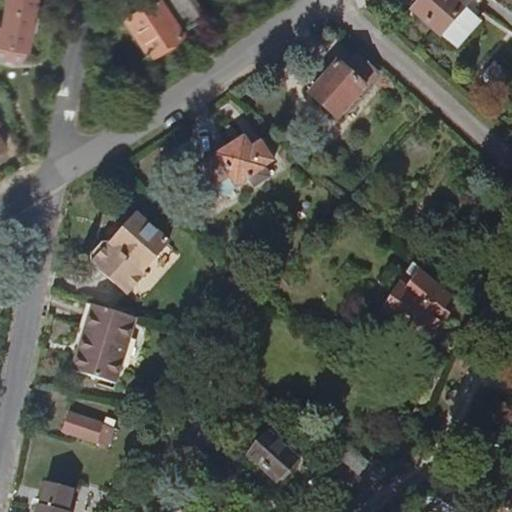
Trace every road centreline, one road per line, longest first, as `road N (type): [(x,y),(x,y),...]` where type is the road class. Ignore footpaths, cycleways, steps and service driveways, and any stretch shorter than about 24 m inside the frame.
road 1 (residential): [(57,171),(254,50),(318,0)]
road 2 (residential): [(0,466),(57,171)]
road 3 (residential): [(361,511),(432,457),(511,278)]
road 4 (residential): [(333,0),(511,159)]
road 5 (residential): [(57,171),(83,0)]
